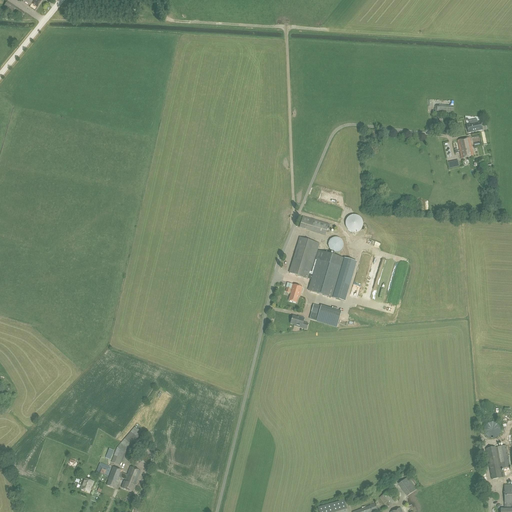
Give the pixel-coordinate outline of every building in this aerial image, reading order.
[(21,0),(30,6),(32,4),(38,8),(42,1),(40,0),(21,0)] [(8,2),(3,9),(14,17),(16,15),(21,19),(25,14),(8,2)] [(437,114),(453,115),(454,107),(437,106),(435,106),(435,114),(437,114)] [(468,133),(482,130),(481,122),(467,125),(468,133)] [(469,138),(458,141),(462,159),(473,157),(469,138)] [(299,227),(310,231),(325,235),(329,224),(302,216),(299,227)] [(346,222),(345,225),(346,227),(347,230),(349,231),(351,232),(354,233),(356,232),(359,231),(361,230),(362,228),(363,225),(363,223),(362,220),(360,218),(358,216),(355,216),(353,216),(350,216),(348,218),(346,220),(346,222)] [(311,272),(319,244),(300,238),(289,273),(312,280),(309,291),(345,302),(357,263),(319,251),(313,273),(311,272)] [(331,240),(329,242),(329,244),(329,247),(329,249),(331,251),(333,252),(335,253),(337,253),(339,252),(341,251),(343,249),(344,247),(344,245),(343,242),(342,240),(340,239),(338,238),(335,238),(333,239),(331,240)] [(389,283),(392,267),(386,266),(383,282),(389,283)] [(371,269),(364,297),(370,298),(377,271),(371,269)] [(394,288),(402,289),(406,272),(398,271),(394,288)] [(302,288),(293,285),(287,283),(286,288),(287,288),(286,292),(291,294),(289,301),(297,303),(299,296),(300,297),(302,288)] [(319,315),(321,307),(314,305),(312,312),(319,315)] [(307,330),(308,324),(303,323),(304,319),(300,317),(299,318),(293,316),(290,324),(294,325),(294,326),(307,330)] [(484,433),(485,435),(487,437),(490,438),(493,439),(495,438),(498,437),(499,435),(501,432),(501,430),(500,427),(499,425),(497,423),(494,422),(492,422),(489,422),(487,423),(485,425),(484,428),(484,431),(484,433)] [(503,469),(510,467),(506,446),(486,450),(492,479),(504,477),(503,469)] [(120,466),(124,454),(117,448),(112,462),(120,466)] [(99,464),(96,472),(108,476),(111,468),(110,467),(101,463),(99,464)] [(116,484),(117,484),(122,471),(113,467),(108,480),(109,481),(107,486),(114,489),(116,484)] [(141,471),(130,467),(127,475),(123,473),(121,478),(125,480),(122,488),(133,493),(135,486),(141,471)] [(399,483),(407,496),(416,489),(408,477),(399,483)] [(85,479),(81,490),(89,493),(93,482),(85,479)] [(505,510),(501,510),(500,511),(511,511),(511,485),(504,485),(505,510)] [(396,502),(388,491),(379,498),(386,509),(396,502)] [(318,508),(319,511),(347,511),(344,501),(318,508)]
